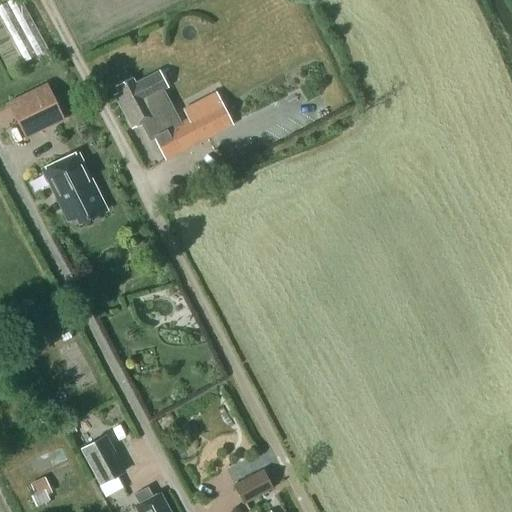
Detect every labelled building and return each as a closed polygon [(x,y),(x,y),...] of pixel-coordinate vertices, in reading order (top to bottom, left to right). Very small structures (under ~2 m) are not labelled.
[(46,49),(20,0),(7,0),(0,4),(0,16),(24,61),(46,49)] [(150,127),(146,119),(157,114),(140,80),(133,84),(130,76),(113,85),(116,92),(112,94),(129,128),(140,122),(144,130),(150,127)] [(44,83),(6,101),(23,137),(51,124),(44,110),(55,105),(44,83)] [(152,136),(166,160),(227,125),(218,111),(211,115),(208,109),(190,119),(188,116),(152,136)] [(75,152),(39,170),(63,220),(72,215),(76,223),(102,210),(75,152)] [(180,202),(191,195),(185,186),(174,193),(180,202)] [(126,471),(107,434),(106,434),(80,448),(100,485),(102,484),(117,476),(126,471)] [(274,487),(264,468),(235,484),(246,503),(274,487)] [(45,476),(31,483),(36,494),(45,489),(47,495),(52,492),(45,476)] [(168,511),(157,491),(150,495),(147,489),(136,495),(140,501),(132,505),(136,511),(168,511)]
